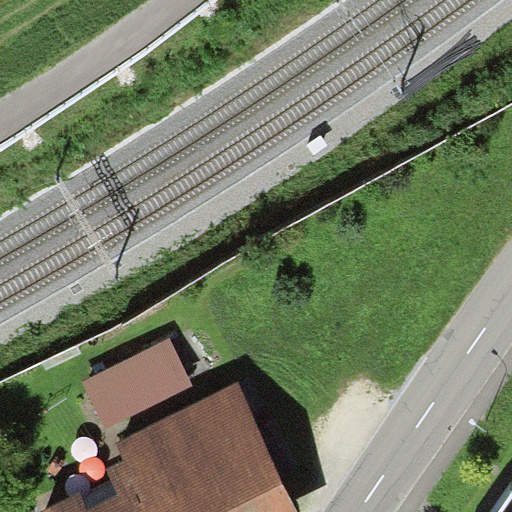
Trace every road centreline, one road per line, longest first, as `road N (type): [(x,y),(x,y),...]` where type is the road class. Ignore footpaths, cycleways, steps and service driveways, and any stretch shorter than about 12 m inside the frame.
road 1 (tertiary): [(511,284),(354,511)]
road 2 (residential): [(0,118),(75,77),(170,0)]
